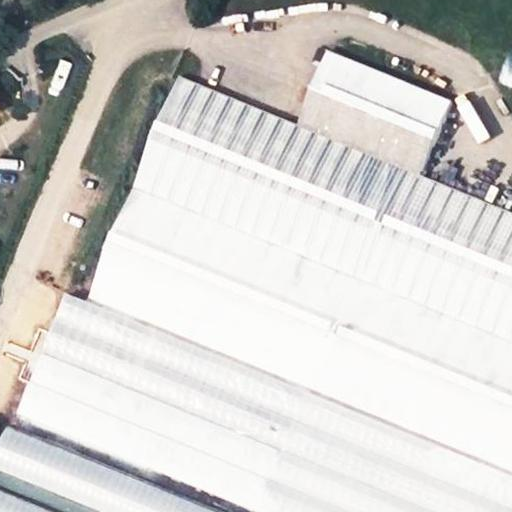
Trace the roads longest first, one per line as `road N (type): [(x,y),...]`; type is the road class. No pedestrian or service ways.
road 1 (track): [(121,0),(0,310)]
road 2 (residential): [(112,0),(0,52)]
